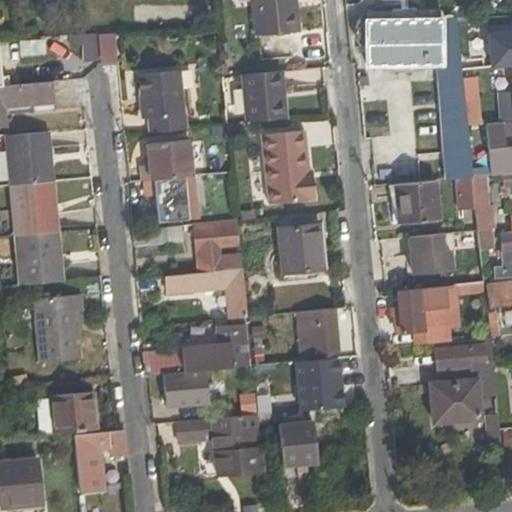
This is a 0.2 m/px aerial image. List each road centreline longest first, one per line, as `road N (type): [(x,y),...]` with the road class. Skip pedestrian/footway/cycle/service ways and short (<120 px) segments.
road 1 (residential): [(335,0),(388,511)]
road 2 (residential): [(144,511),(94,77)]
